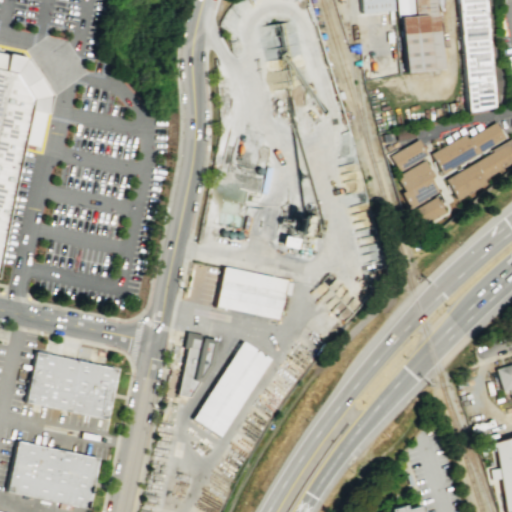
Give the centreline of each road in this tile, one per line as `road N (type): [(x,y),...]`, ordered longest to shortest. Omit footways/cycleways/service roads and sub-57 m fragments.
road 1 (trunk): [(464,267),(342,400),(270,511)]
road 2 (tertiary): [(165,287),(196,142),(191,67),(202,0)]
road 3 (trunk): [(304,511),(392,392),(473,314)]
road 4 (residential): [(153,344),(118,511)]
